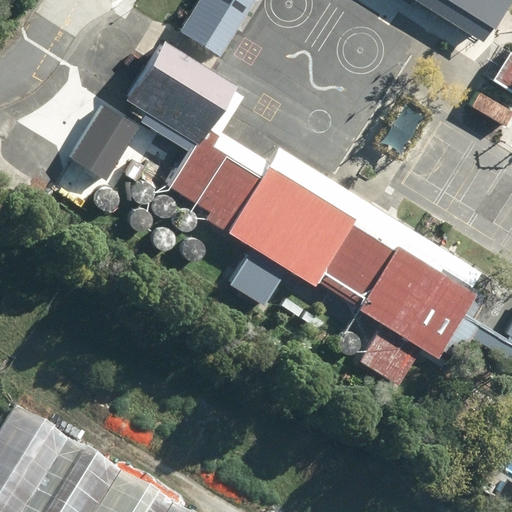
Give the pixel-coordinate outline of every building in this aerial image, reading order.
[(187,0),(168,31),(205,55),(240,0),(187,0)] [(383,0),(454,43),(480,0),(479,0),(383,0)] [(224,76),(149,30),(115,86),(154,110),(127,152),(162,175),(224,76)] [(511,52),(509,50),(491,76),(511,89),(511,52)] [(511,117),(511,107),(480,89),(470,106),(507,126),(511,117)] [(127,132),(69,101),(56,125),(114,156),(127,132)] [(79,153),(23,117),(8,141),(64,177),(79,153)] [(409,341),(422,349),(458,294),(197,130),(159,180),(244,235),(217,277),(252,300),(276,263),(300,278),(306,268),(347,295),(343,303),(370,320),(346,356),(384,380),(409,341)] [(511,292),(481,342),(511,362),(511,292)] [(205,511),(13,395),(0,415),(0,511),(205,511)] [(511,511),(511,479),(492,467),(477,492),(510,511),(511,511)]
